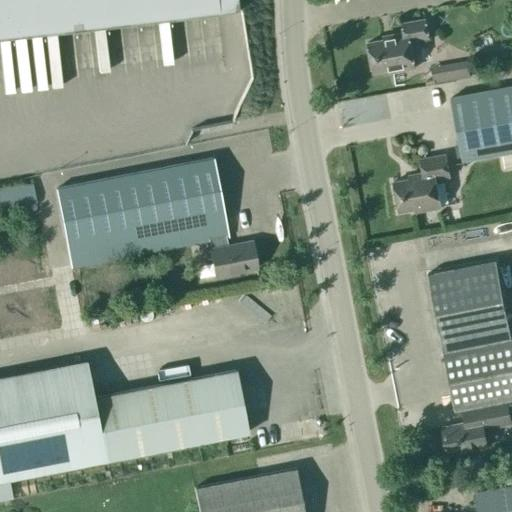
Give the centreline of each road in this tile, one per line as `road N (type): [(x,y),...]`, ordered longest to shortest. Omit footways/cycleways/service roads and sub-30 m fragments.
road 1 (unclassified): [(376,511),(302,124),(292,0)]
road 2 (unknown): [(343,350),(113,347),(0,355)]
